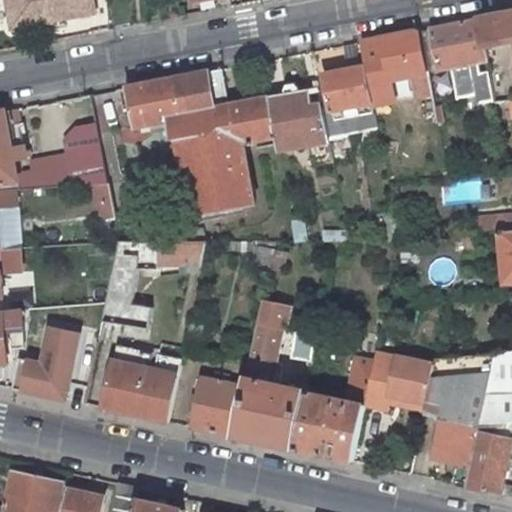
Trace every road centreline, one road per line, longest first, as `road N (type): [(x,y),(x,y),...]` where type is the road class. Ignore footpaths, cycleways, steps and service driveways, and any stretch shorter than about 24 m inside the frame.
road 1 (residential): [(414,0),(0,79)]
road 2 (residential): [(0,420),(394,511)]
